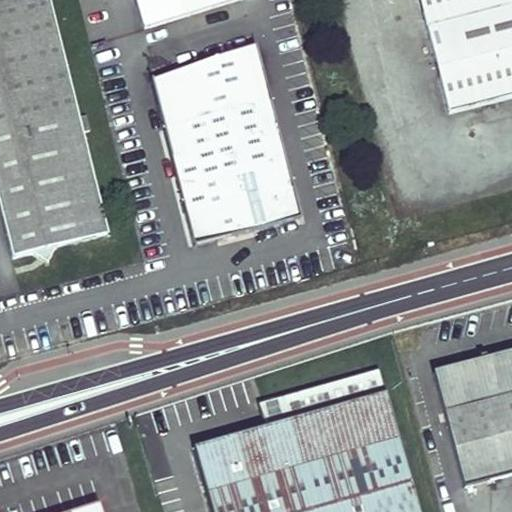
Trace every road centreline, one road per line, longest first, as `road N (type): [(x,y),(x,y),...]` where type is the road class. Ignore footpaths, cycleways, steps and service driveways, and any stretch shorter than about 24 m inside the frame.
road 1 (unknown): [(160,84),(280,55),(301,62),(323,126),(345,240),(341,257),(217,295)]
road 2 (tertiary): [(0,433),(331,318)]
road 3 (tertiary): [(331,318),(0,405)]
road 4 (unknown): [(0,344),(217,295)]
road 5 (unknown): [(160,84),(217,295)]
road 6 (tertiary): [(511,267),(331,318)]
